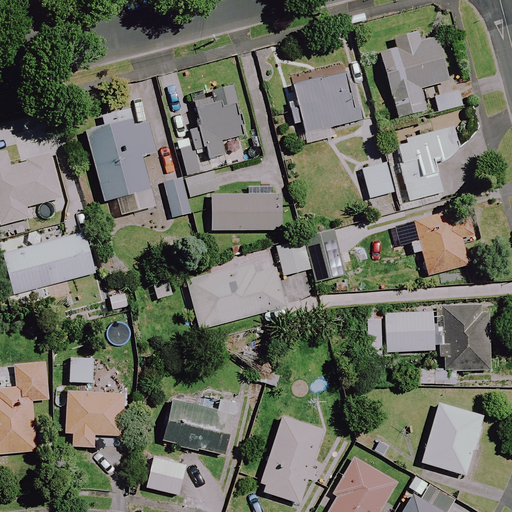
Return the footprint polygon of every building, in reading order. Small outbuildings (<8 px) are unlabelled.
[(420,44),(417,34),(395,41),(397,50),(378,56),(397,119),(424,111),(418,91),(452,81),(439,38),(420,44)] [(357,123),(348,79),(294,90),(298,108),(290,110),(293,126),(302,124),(306,145),(331,140),(329,129),(357,123)] [(199,127),(188,131),(194,152),(204,149),(208,162),(233,154),(229,141),(246,136),(232,87),(210,93),(213,103),(194,109),(199,127)] [(461,108),(458,93),(433,98),(437,113),(461,108)] [(132,120),(129,109),(100,117),(103,128),(85,133),(104,204),(115,201),(120,218),(157,208),(143,157),(158,153),(151,131),(147,116),(132,120)] [(436,166),(470,144),(457,124),(423,137),(393,145),(408,204),(444,195),(436,166)] [(192,158),(187,139),(176,142),(185,176),(201,172),(197,157),(192,158)] [(61,201),(50,157),(10,166),(7,152),(0,153),(0,227),(29,220),(26,209),(61,201)] [(392,195),(385,165),(362,171),(369,200),(392,195)] [(213,170),(184,181),(192,200),(220,189),(213,170)] [(188,216),(181,181),(164,185),(171,219),(188,216)] [(211,233),(280,232),(280,197),(273,197),(273,188),(246,188),(246,197),(211,197),(211,233)] [(468,267),(453,211),(404,224),(412,256),(420,254),(427,277),(468,267)] [(94,275),(83,234),(1,255),(12,297),(94,275)] [(306,273),(299,246),(276,252),(283,279),(306,273)] [(275,270),(254,276),(251,265),(185,282),(198,331),(285,309),(275,270)] [(489,308),(444,309),(445,373),(490,373),(489,308)] [(365,358),(380,359),(382,311),(367,311),(365,358)] [(441,328),(432,328),(432,312),(384,312),(385,354),(432,354),(432,346),(441,346),(441,328)] [(93,385),(93,360),(70,360),(69,384),(93,385)] [(0,455),(32,455),(32,402),(45,402),(46,363),(15,363),(15,389),(0,388),(0,455)] [(123,396),(66,394),(65,436),(71,436),(71,449),(93,450),(94,437),(121,438),(123,396)] [(235,404),(218,400),(216,410),(171,401),(163,446),(225,458),(235,404)] [(483,419),(438,405),(419,464),(464,478),(483,419)] [(323,431),(279,418),(259,481),(263,482),(259,493),(300,506),(323,431)] [(377,436),(367,449),(381,459),(391,446),(377,436)] [(187,467),(152,459),(145,489),(180,497),(187,467)] [(380,511),(396,484),(353,459),(332,496),(336,498),(328,511),(380,511)] [(451,511),(457,502),(418,480),(413,477),(405,491),(410,494),(400,511),(451,511)]
